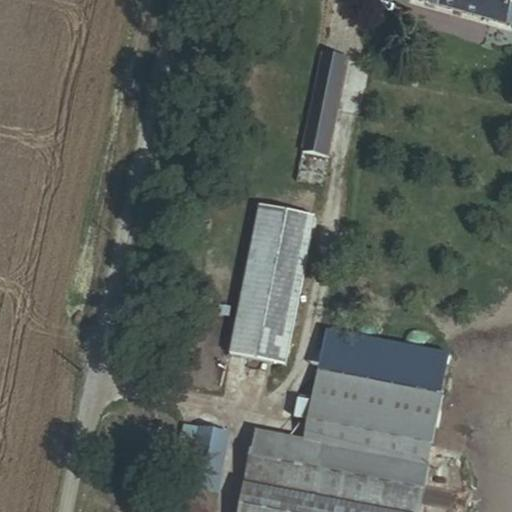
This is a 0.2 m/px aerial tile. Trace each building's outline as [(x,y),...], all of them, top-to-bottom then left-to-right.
[(511,0),(415,0),(414,4),(511,28),(511,0)] [(349,61),(324,57),(306,155),(330,160),(349,61)] [(286,368),(318,220),(264,209),(232,356),(286,368)] [(258,435),(244,511),(422,511),(444,397),(320,374),(307,444),(258,435)] [(217,511),(231,436),(186,428),(181,458),(195,461),(190,491),(192,492),(187,511),(217,511)]
